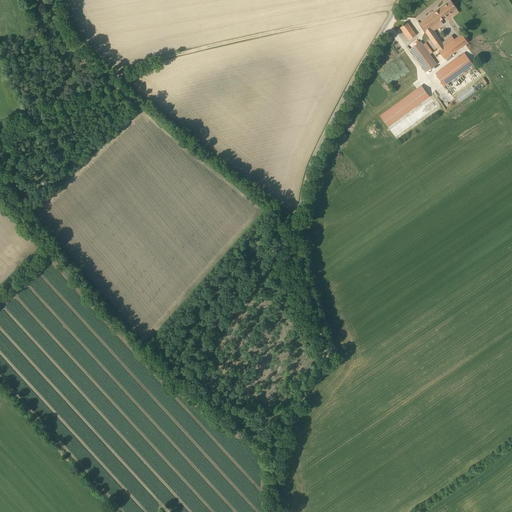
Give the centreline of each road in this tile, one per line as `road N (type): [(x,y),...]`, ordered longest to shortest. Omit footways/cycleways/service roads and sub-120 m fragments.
road 1 (unclassified): [(275,511),(276,451),(327,350),(298,248),(303,194),(325,136),(400,0)]
road 2 (track): [(112,82),(148,62),(393,12)]
road 3 (track): [(0,126),(112,82)]
